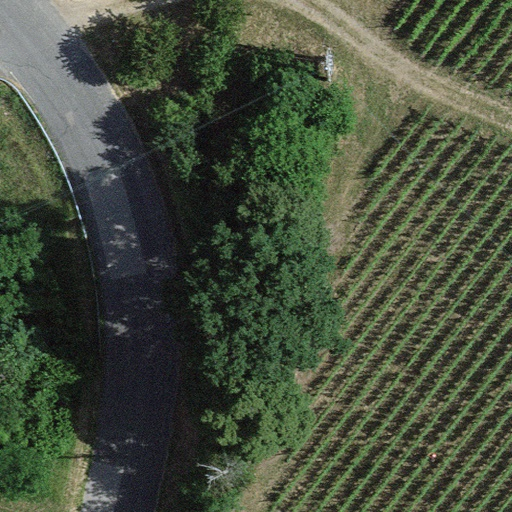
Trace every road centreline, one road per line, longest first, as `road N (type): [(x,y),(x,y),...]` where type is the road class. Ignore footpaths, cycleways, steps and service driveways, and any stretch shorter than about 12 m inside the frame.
road 1 (tertiary): [(16,26),(110,171),(138,385),(106,511)]
road 2 (track): [(511,118),(404,80),(317,0)]
